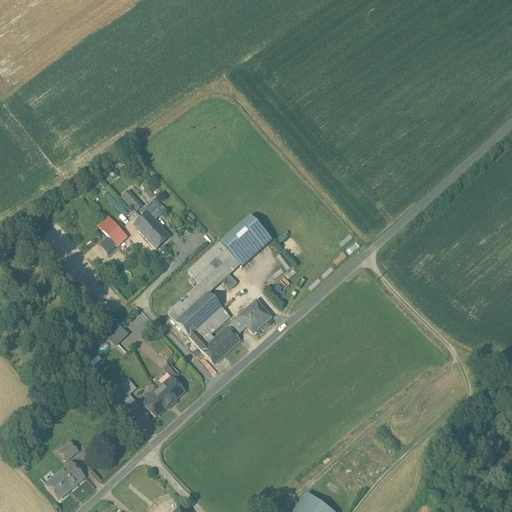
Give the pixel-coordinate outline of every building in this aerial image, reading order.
[(141,207),(128,192),(122,198),(132,208),(132,207),(136,211),(141,207)] [(169,238),(147,214),(144,216),(141,219),(158,237),(156,239),(161,245),(169,238)] [(158,237),(141,219),(134,226),(156,250),(161,245),(156,239),(158,237)] [(41,235),(54,257),(74,245),(62,223),(41,235)] [(112,223),(103,231),(111,240),(120,232),(112,223)] [(120,232),(111,240),(117,247),(127,239),(120,232)] [(221,244),(186,273),(198,287),(200,285),(232,257),(221,244)] [(232,257),(200,285),(208,295),(240,266),(232,257)] [(230,277),(222,284),(229,292),(237,285),(230,277)] [(175,323),(188,338),(195,332),(205,324),(221,310),(208,295),(195,306),(188,312),(180,319),(175,323)] [(187,297),(180,303),(188,312),(195,306),(187,297)] [(255,301),(237,317),(239,318),(246,326),(252,333),(270,318),(255,301)] [(176,314),(171,318),(175,323),(180,319),(176,314)] [(239,318),(227,329),(234,337),(246,326),(239,318)] [(205,324),(195,332),(203,341),(213,333),(205,324)] [(115,347),(128,335),(120,326),(106,338),(115,347)] [(227,329),(214,340),(226,354),(239,343),(234,337),(227,329)] [(195,332),(188,338),(213,366),(226,354),(214,340),(207,346),(203,341),(195,332)] [(171,379),(157,392),(155,392),(149,397),(149,399),(143,405),(155,419),(165,410),(168,410),(175,403),(175,401),(183,393),(171,379)] [(129,396),(121,387),(116,391),(124,401),(129,396)] [(124,401),(116,391),(109,397),(118,407),(124,401)] [(131,398),(124,404),(132,414),(140,408),(131,398)] [(69,444),(58,454),(57,454),(58,455),(65,463),(66,463),(77,453),(78,453),(77,452),(70,444),(69,443),(69,444)] [(70,464),(45,486),(45,487),(57,501),(58,502),(58,501),(83,478),(83,479),(84,478),(83,477),(83,478),(71,464),(71,463),(70,464)] [(328,511),(306,496),(294,511),(328,511)]
